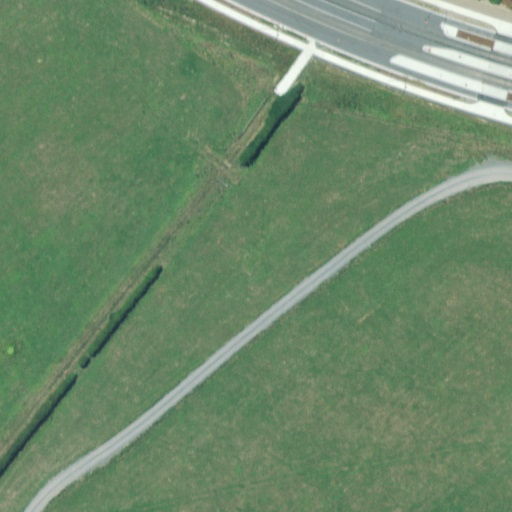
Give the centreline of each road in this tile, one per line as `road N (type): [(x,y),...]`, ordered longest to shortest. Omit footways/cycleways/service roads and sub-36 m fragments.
road 1 (unclassified): [(511,85),(422,56),(390,33)]
road 2 (unclassified): [(390,33),(429,35),(511,62)]
